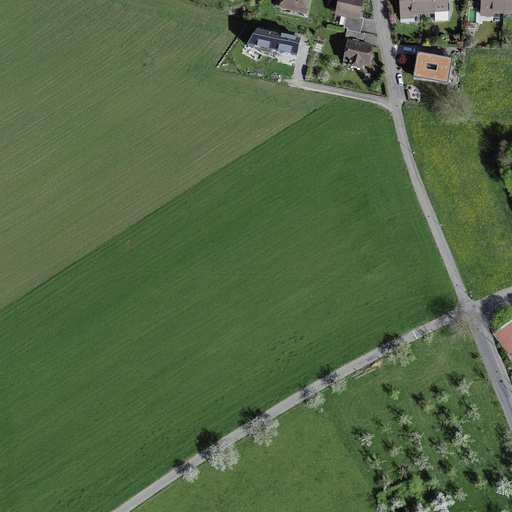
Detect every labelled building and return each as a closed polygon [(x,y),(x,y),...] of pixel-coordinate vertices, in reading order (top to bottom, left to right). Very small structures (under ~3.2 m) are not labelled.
[(283,0),(282,8),(304,12),(306,0),(283,0)] [(342,0),(339,14),(348,16),(345,28),(347,29),(347,30),(359,33),(362,19),(358,18),(361,1),(357,0),(342,0)] [(413,14),(423,13),(422,0),(400,0),(401,14),(402,14),(402,22),(414,22),(413,14)] [(422,0),(423,13),(447,11),(447,0),(450,0),(422,0)] [(504,12),(504,0),(481,0),(482,11),(504,12)] [(259,32),(256,31),(248,46),(263,54),(272,56),(273,51),(297,56),(300,41),(264,33),(265,30),(260,29),(259,32)] [(365,34),(359,33),(347,30),(345,38),(364,42),(365,34)] [(350,43),(346,61),(349,62),(348,66),(363,69),(363,65),(367,66),(371,47),(350,43)] [(448,82),(452,61),(428,57),(428,56),(418,54),(414,77),(448,82)]
